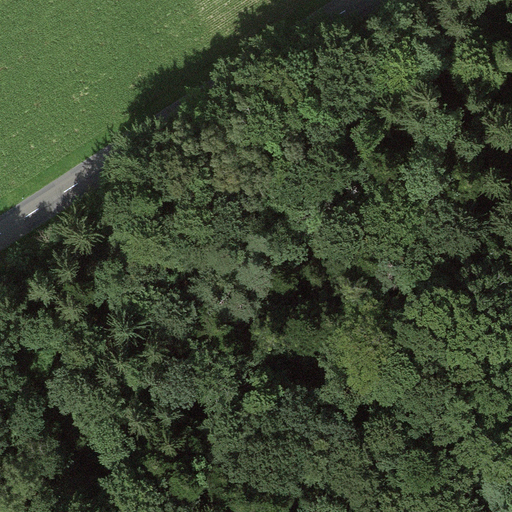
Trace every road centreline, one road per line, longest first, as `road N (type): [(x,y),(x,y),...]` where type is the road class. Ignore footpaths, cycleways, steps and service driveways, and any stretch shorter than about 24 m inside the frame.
road 1 (tertiary): [(362,0),(0,234)]
road 2 (unclassified): [(511,405),(438,511)]
